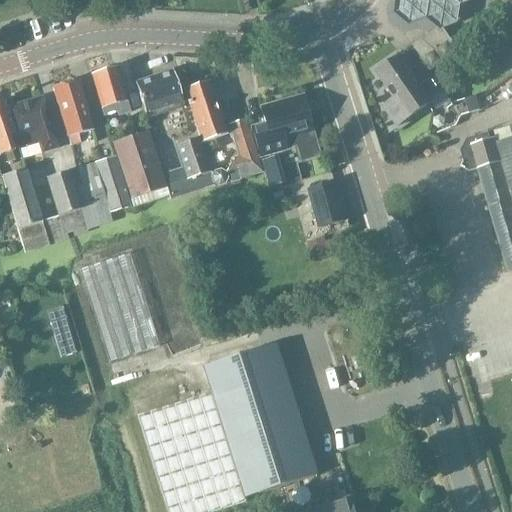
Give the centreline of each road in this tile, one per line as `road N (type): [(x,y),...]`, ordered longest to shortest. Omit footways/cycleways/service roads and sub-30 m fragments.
road 1 (unclassified): [(470,511),(317,29)]
road 2 (tertiary): [(0,66),(118,35),(232,40),(317,29)]
